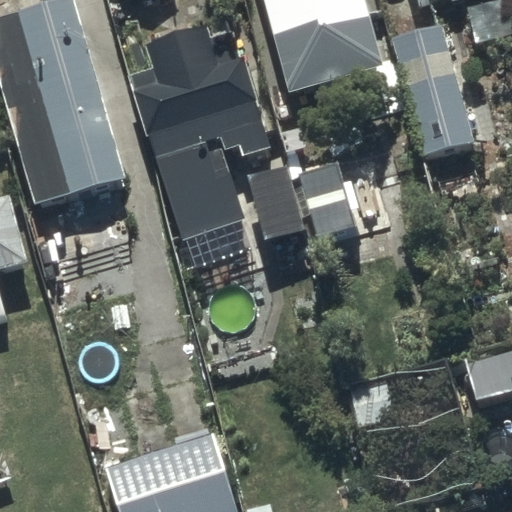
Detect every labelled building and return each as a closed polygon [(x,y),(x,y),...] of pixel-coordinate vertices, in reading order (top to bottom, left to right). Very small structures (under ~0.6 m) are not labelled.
[(360,0),(255,0),(281,104),(380,79),(360,0)] [(415,0),(419,10),(454,0),(415,0)] [(70,5),(0,24),(0,92),(35,215),(64,206),(74,241),(132,225),(70,5)] [(444,31),(392,43),(421,162),(473,150),(444,31)] [(152,75),(125,84),(180,247),(242,227),(220,160),(238,154),(241,164),(271,154),(241,66),(217,74),(203,34),(145,54),(152,75)] [(389,229),(369,159),(296,180),(315,249),(389,229)] [(0,320),(12,317),(1,280),(28,273),(7,201),(0,203),(0,320)] [(511,356),(465,371),(477,409),(511,398),(511,356)] [(442,361),(346,389),(382,511),(423,511),(481,495),(442,361)] [(234,511),(213,438),(103,469),(114,511),(234,511)]
